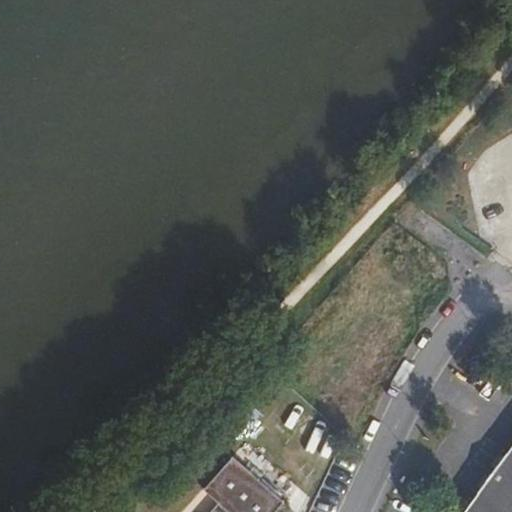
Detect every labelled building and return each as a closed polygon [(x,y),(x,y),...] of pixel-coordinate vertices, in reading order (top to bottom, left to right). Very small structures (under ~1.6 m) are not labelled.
[(260,391),(260,395),(263,398),(271,398),(273,394),(274,391),(271,388),(263,388),(260,391)] [(272,412),(262,423),(286,444),(295,432),(272,412)] [(239,420),(226,435),(237,444),(250,429),(239,420)] [(327,431),(311,432),(312,443),(328,442),(327,431)] [(511,511),(511,446),(464,511),(511,511)] [(275,511),(284,502),(233,457),(203,490),(218,503),(210,511),(275,511)] [(306,463),(298,472),(307,479),(314,469),(306,463)]
